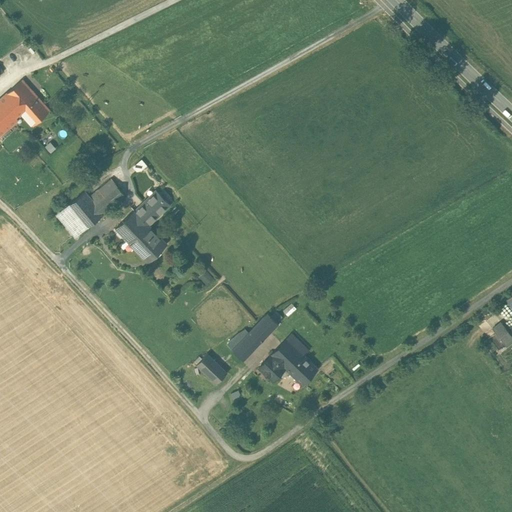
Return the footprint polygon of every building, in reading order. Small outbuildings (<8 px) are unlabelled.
[(48,109),(22,80),(5,95),(21,112),(32,124),(48,109)] [(0,130),(21,112),(5,95),(0,100),(0,130)] [(137,171),(146,165),(142,159),(133,165),(137,171)] [(111,179),(90,197),(86,192),(61,212),(66,217),(78,232),(123,194),(111,179)] [(135,210),(149,224),(168,205),(155,191),(135,210)] [(135,210),(117,229),(148,260),(166,242),(149,224),(135,210)] [(199,275),(206,283),(213,276),(206,269),(199,275)] [(232,351),(243,360),(276,323),(265,314),(232,351)] [(511,336),(499,321),(491,327),(506,346),(511,341),(511,336)] [(309,349),(291,332),(270,353),(285,368),(288,371),(304,354),(309,349)] [(226,369),(206,353),(195,367),(214,383),(226,369)] [(272,381),(285,368),(270,353),(257,367),(272,381)] [(318,368),(304,354),(288,371),(302,384),(318,368)]
